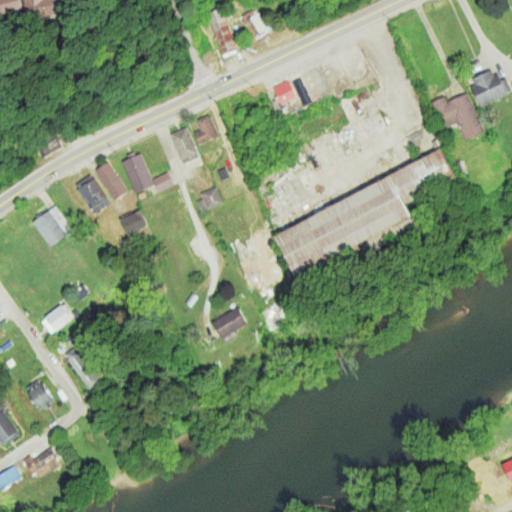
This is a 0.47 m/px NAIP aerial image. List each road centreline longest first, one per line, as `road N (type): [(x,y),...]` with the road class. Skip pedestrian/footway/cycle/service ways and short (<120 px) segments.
road 1 (primary): [(0,207),(208,92),(407,0)]
road 2 (residential): [(151,123),(215,259),(205,321)]
road 3 (residential): [(208,92),(270,247)]
road 4 (residential): [(0,291),(82,408)]
